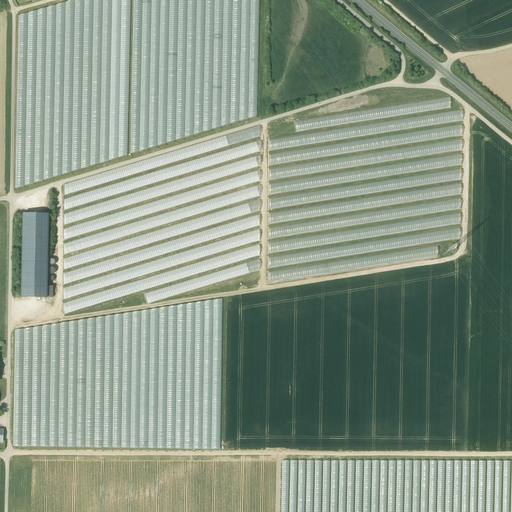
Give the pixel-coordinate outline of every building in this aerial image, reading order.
[(143,134),(142,151),(257,114),(258,85),(237,83),(236,93),(234,86),(219,85),(216,94),(210,79),(210,94),(202,91),(200,96),(192,89),(191,99),(183,91),(182,102),(179,93),(176,96),(174,90),(173,100),(161,96),(159,89),(145,93),(143,127),(133,130),(133,131),(143,134)] [(58,175),(83,168),(85,159),(81,158),(84,158),(83,155),(82,155),(81,156),(80,151),(78,152),(77,165),(75,164),(76,156),(76,158),(77,154),(72,153),(71,156),(70,148),(69,154),(66,155),(69,156),(68,157),(65,157),(65,155),(64,155),(63,151),(62,160),(60,154),(60,158),(59,159),(60,161),(58,175)] [(47,217),(24,217),(23,297),(46,298),(47,217)] [(166,288),(145,293),(147,303),(167,298),(165,292),(167,292),(166,288)] [(14,416),(13,446),(48,447),(48,444),(45,444),(44,445),(41,445),(43,442),(40,442),(40,439),(38,439),(33,437),(32,441),(32,445),(29,443),(23,443),(24,441),(22,445),(17,443),(22,443),(17,441),(17,434),(20,434),(20,429),(20,428),(21,418),(18,418),(14,416)]
